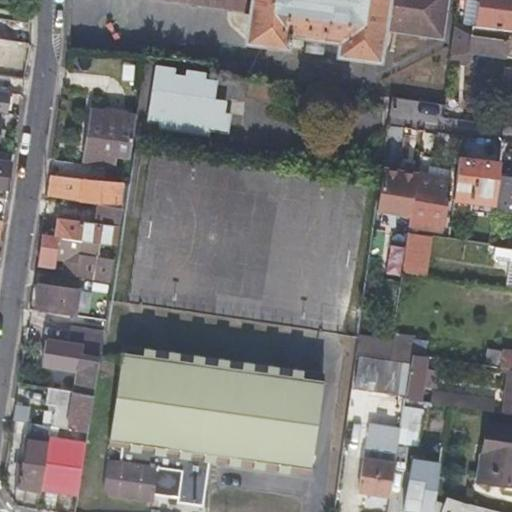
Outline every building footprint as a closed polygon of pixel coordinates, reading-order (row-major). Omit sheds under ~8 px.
[(188,0),(254,10),(250,38),(285,43),(287,30),(343,39),(341,52),(376,57),(380,28),(439,37),(444,0),(188,0)] [(511,0),(478,0),(475,26),(511,30),(511,0)] [(469,55),(511,60),(511,30),(475,26),(468,25),(467,33),(461,32),(457,60),(468,62),(469,55)] [(173,72),(154,69),(146,123),(158,125),(157,130),(207,137),(207,132),(226,134),(229,115),(221,114),(210,112),(212,100),(214,84),(204,83),(205,76),(186,73),(185,81),(172,79),(173,72)] [(496,95),(511,96),(511,70),(499,69),(496,95)] [(212,100),(210,112),(221,114),(223,101),(212,100)] [(84,155),(98,158),(113,160),(113,154),(126,156),(129,137),(131,137),(135,113),(91,107),(84,155)] [(511,146),(499,145),(497,161),(495,170),(509,172),(511,155),(511,146)] [(453,198),(491,203),(495,173),(495,170),(497,161),(459,155),(453,198)] [(0,178),(6,180),(9,162),(0,159),(0,178)] [(415,171),(381,166),(375,208),(409,212),(410,208),(415,173),(415,171)] [(417,208),(415,226),(444,231),(452,179),(415,173),(410,208),(417,208)] [(511,211),(511,175),(495,173),(491,203),(490,208),(511,211)] [(117,205),(118,195),(119,185),(81,180),(78,199),(117,205)] [(407,225),(415,226),(417,208),(410,208),(409,212),(407,225)] [(55,216),(53,235),(92,241),(115,244),(118,225),(55,216)] [(482,242),(483,235),(484,228),(464,225),(461,238),(482,242)] [(410,271),(416,230),(406,228),(400,269),(410,271)] [(92,241),(53,235),(42,234),(37,266),(50,268),(53,254),(66,256),(63,275),(77,277),(108,283),(111,269),(88,265),(92,241)] [(498,298),(511,300),(511,246),(497,244),(495,255),(505,257),(498,298)] [(71,316),(77,277),(63,275),(55,274),(53,287),(36,284),(32,304),(50,307),(49,312),(71,316)] [(82,343),(80,354),(97,357),(101,332),(70,327),(67,341),(82,343)] [(408,352),(423,354),(451,359),(453,349),(389,338),(387,355),(407,359),(408,352)] [(100,487),(102,490),(103,494),(149,500),(150,495),(175,498),(174,503),(201,507),(209,459),(307,472),(320,383),(147,359),(148,347),(122,343),(107,445),(119,447),(117,460),(104,458),(100,487)] [(321,372),(148,347),(147,359),(320,383),(321,372)] [(75,373),(73,391),(91,394),(97,357),(80,354),(61,351),(41,348),(39,367),(75,373)] [(483,365),(511,370),(511,352),(486,348),(483,365)] [(416,399),(423,354),(408,352),(407,359),(406,362),(402,391),(401,397),(416,399)] [(359,354),(355,384),(402,391),(406,362),(359,354)] [(91,394),(73,391),(23,382),(21,399),(57,405),(54,426),(85,431),(91,394)] [(511,385),(509,385),(507,397),(504,396),(501,414),(511,415),(511,385)] [(468,398),(468,399),(468,400),(428,394),(428,395),(423,395),(422,400),(490,412),(492,402),(468,398)] [(18,405),(17,421),(32,423),(34,406),(18,405)] [(414,420),(400,418),(394,456),(408,458),(414,420)] [(38,489),(39,484),(45,442),(47,425),(32,423),(30,436),(24,435),(16,486),(38,489)] [(472,479),(494,483),(511,485),(511,427),(480,423),(472,479)] [(45,442),(39,484),(68,488),(74,447),(45,442)] [(392,455),(377,453),(363,451),(358,488),(386,492),(392,455)] [(423,511),(426,511),(428,504),(429,497),(431,497),(436,462),(408,458),(401,509),(423,511)] [(444,496),(443,500),(442,504),(433,501),(430,508),(434,509),(432,511),(461,511),(464,503),(444,496)] [(468,511),(502,511),(472,503),(468,511)]
